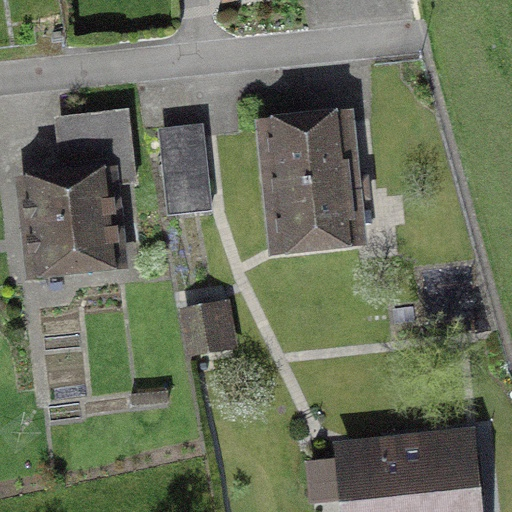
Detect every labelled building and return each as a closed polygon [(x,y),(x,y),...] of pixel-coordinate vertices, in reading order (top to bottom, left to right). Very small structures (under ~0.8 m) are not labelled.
[(127,112),(64,119),(69,166),(49,168),(51,183),(23,186),(32,272),(118,263),(110,185),(134,183),(127,112)] [(345,122),(264,131),(276,246),(356,237),(345,122)] [(161,142),(169,215),(210,210),(202,137),(161,142)] [(215,307),(186,312),(193,355),(222,350),(215,307)] [(398,458),(343,464),(348,511),(473,511),(466,442),(397,449),(398,458)]
